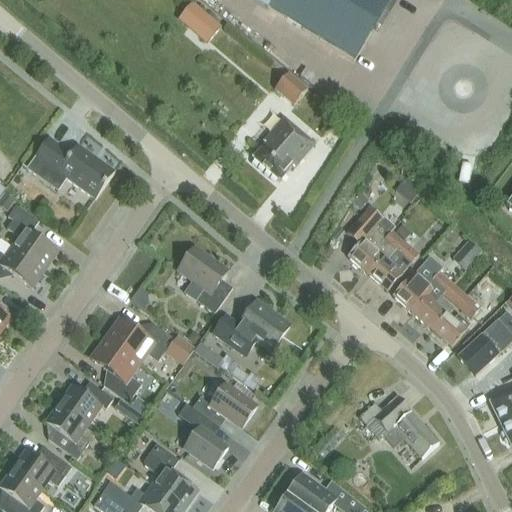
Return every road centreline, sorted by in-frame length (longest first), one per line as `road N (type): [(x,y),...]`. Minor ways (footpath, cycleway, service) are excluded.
road 1 (residential): [(0,414),(174,167)]
road 2 (residential): [(448,14),(288,264)]
road 3 (tertiary): [(506,511),(446,400),(365,330)]
road 4 (tertiary): [(174,167),(0,20)]
road 5 (residential): [(228,511),(365,330)]
road 6 (tertiary): [(288,264),(174,167)]
